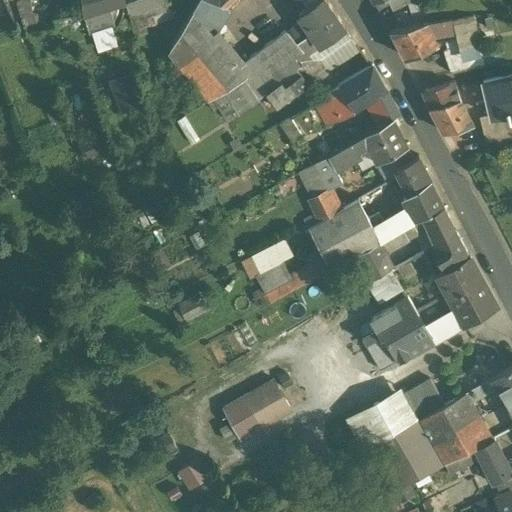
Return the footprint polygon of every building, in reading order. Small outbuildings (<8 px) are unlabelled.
[(17,0),(14,1),(18,19),(33,16),(29,0),(17,0)] [(80,0),(82,17),(86,15),(108,9),(126,4),(127,3),(125,0),(80,0)] [(165,12),(163,0),(135,0),(127,3),(126,4),(133,38),(147,35),(145,28),(153,26),(151,17),(165,12)] [(212,36),(236,11),(201,0),(200,0),(194,12),(212,36)] [(201,0),(236,11),(245,0),(201,0)] [(346,31),(323,0),(320,0),(298,17),(302,23),(311,35),(317,43),(321,48),(346,31)] [(406,0),(414,26),(424,25),(429,24),(421,0),(406,0)] [(108,9),(86,15),(90,31),(112,25),(108,9)] [(194,12),(170,54),(179,69),(207,103),(215,98),(227,91),(226,90),(242,80),(245,78),(237,67),(212,36),(194,12)] [(398,15),(383,23),(388,33),(404,29),(398,15)] [(452,20),(456,38),(474,34),(470,16),(452,20)] [(429,24),(424,25),(433,43),(443,40),(456,38),(452,20),(429,24)] [(311,35),(302,23),(287,34),(296,45),(311,35)] [(404,29),(388,33),(404,61),(435,48),(433,43),(424,25),(414,26),(404,29)] [(287,34),(284,31),(237,67),(245,78),(242,80),(256,100),(297,70),(300,68),(293,60),(303,53),(296,45),(287,34)] [(456,38),(443,40),(446,53),(437,55),(444,79),(481,70),(474,34),(456,38)] [(303,53),(293,60),(300,68),(310,60),(308,58),(321,49),(320,49),(321,48),(317,43),(303,53)] [(307,85),(317,99),(337,87),(321,62),(310,60),(300,68),(297,70),(300,75),(307,85)] [(317,99),(315,100),(327,122),(348,113),(373,100),(384,124),(392,120),(397,116),(385,91),(372,67),(337,87),(317,99)] [(125,73),(110,79),(121,112),(138,106),(125,73)] [(510,74),(482,81),(492,115),(493,120),(495,119),(495,117),(507,114),(508,120),(509,120),(511,119),(510,116),(511,115),(511,77),(511,78),(510,74)] [(300,75),(268,98),(275,108),(307,85),(300,75)] [(227,91),(215,98),(228,118),(256,100),(242,80),(226,90),(227,91)] [(455,102),(448,84),(422,93),(429,111),(444,138),(471,129),(460,100),(455,102)] [(184,114),(176,119),(190,143),(199,137),(184,114)] [(507,114),(495,117),(495,119),(493,120),(492,115),(480,118),(486,144),(488,143),(487,141),(511,136),(511,138),(511,137),(511,131),(509,120),(508,120),(507,114)] [(289,116),(278,123),(290,141),(301,133),(289,116)] [(384,124),(348,144),(354,154),(359,162),(369,156),(374,165),(406,148),(392,120),(384,124)] [(236,136),(227,141),(233,150),(241,145),(236,136)] [(348,144),(320,160),(333,185),(344,205),(356,199),(362,195),(344,160),(354,154),(348,144)] [(384,183),(397,176),(393,170),(401,166),(412,160),(406,148),(374,165),(384,183)] [(412,160),(401,166),(404,172),(397,176),(400,182),(423,169),(417,158),(412,160)] [(310,197),(333,185),(320,160),(298,172),(310,197)] [(404,172),(401,166),(393,170),(397,176),(404,172)] [(429,180),(423,169),(400,182),(407,196),(410,194),(429,180)] [(429,180),(410,194),(407,196),(402,201),(406,208),(414,222),(441,205),(429,180)] [(344,205),(306,226),(320,249),(330,267),(333,272),(347,264),(351,262),(368,250),(381,242),(372,227),(356,199),(344,205)] [(414,222),(411,224),(395,233),(402,244),(447,216),(441,205),(414,222)] [(406,208),(372,227),(381,242),(395,233),(411,224),(414,222),(406,208)] [(455,232),(427,250),(438,271),(467,254),(455,232)] [(288,272),(295,268),(287,255),(281,258),(275,248),(253,259),(259,270),(253,273),(260,285),(263,290),(290,276),(288,272)] [(268,301),(330,267),(320,249),(308,256),(310,261),(295,268),(288,272),(290,276),(263,290),(260,285),(250,290),(258,305),(268,300),(268,301)] [(366,283),(380,274),(368,250),(351,262),(364,284),(366,283)] [(423,325),(415,312),(406,298),(360,324),(358,330),(381,369),(410,353),(407,348),(417,342),(420,347),(495,306),(470,256),(436,275),(447,297),(453,307),(423,325)] [(380,274),(366,283),(378,303),(402,289),(389,269),(380,274)] [(184,316),(185,318),(209,306),(200,289),(176,301),(178,305),(184,316)] [(415,312),(423,325),(453,307),(447,297),(440,301),(438,298),(415,312)] [(184,316),(178,305),(172,308),(177,319),(184,316)] [(511,364),(490,377),(511,416),(511,364)] [(275,376),(245,393),(263,424),(292,407),(275,376)] [(403,394),(417,419),(443,404),(430,379),(403,394)] [(400,388),(351,416),(368,446),(417,419),(403,394),(400,388)] [(443,404),(417,419),(442,463),(453,456),(471,447),(492,437),(466,391),(443,404)] [(263,424),(245,393),(222,406),(239,438),(263,424)] [(417,419),(368,446),(392,488),(442,463),(417,419)] [(154,432),(168,455),(182,447),(168,424),(154,432)] [(309,426),(284,438),(294,456),(318,442),(309,426)] [(511,470),(494,436),(492,437),(471,447),(484,471),(490,484),(511,473),(511,470)] [(484,471),(471,447),(453,456),(461,470),(467,467),(466,465),(472,462),(478,474),(484,471)] [(199,455),(175,468),(188,487),(210,474),(199,455)] [(511,474),(494,483),(498,492),(507,488),(511,499),(511,474)] [(498,492),(494,494),(497,502),(492,505),(490,509),(483,511),(511,511),(511,503),(511,501),(511,500),(511,499),(507,488),(498,492)]
